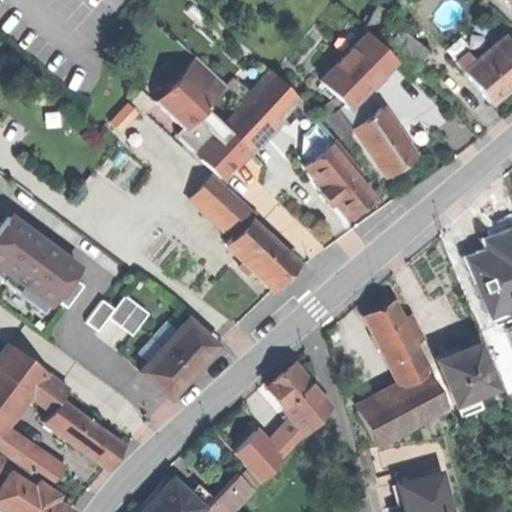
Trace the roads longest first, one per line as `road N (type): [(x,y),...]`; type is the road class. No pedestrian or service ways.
road 1 (residential): [(101,511),(118,483),(304,316)]
road 2 (residential): [(304,316),(506,137)]
road 3 (residential): [(304,316),(318,332),(367,511)]
